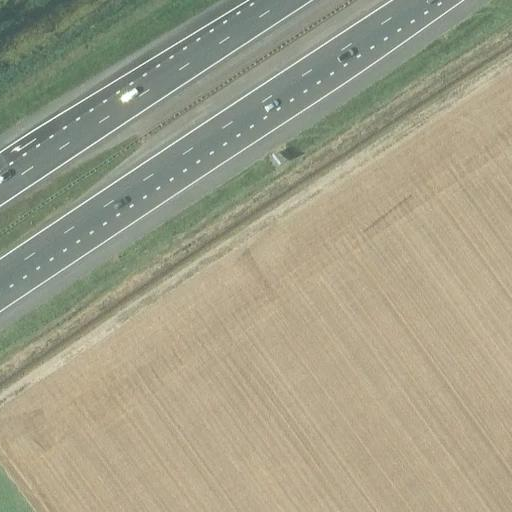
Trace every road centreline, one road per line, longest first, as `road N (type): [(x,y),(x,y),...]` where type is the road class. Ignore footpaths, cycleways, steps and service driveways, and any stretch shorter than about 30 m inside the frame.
road 1 (motorway): [(0,276),(418,0)]
road 2 (motorway): [(286,0),(0,189)]
